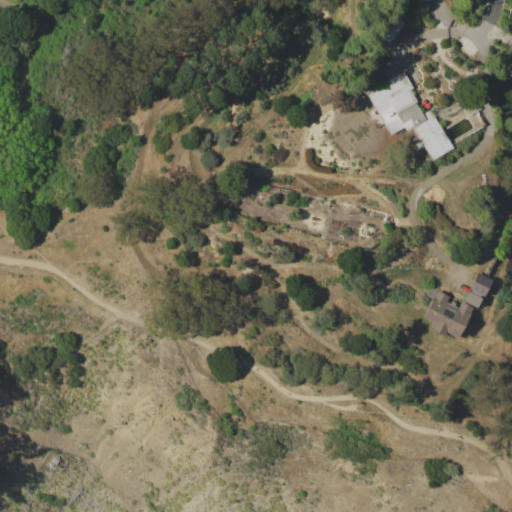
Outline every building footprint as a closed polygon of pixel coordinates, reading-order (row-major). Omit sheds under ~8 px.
[(405,23),(388,44),(378,36),(394,15),(405,23)] [(511,79),(508,76),(511,72),(504,66),(506,65),(501,61),(502,59),(507,63),(511,57),(511,53),(506,48),(511,40),(511,79)] [(366,93),(403,71),(413,88),(410,90),(416,99),(414,101),(422,114),(429,110),(452,148),(432,160),(412,127),(405,131),(403,127),(390,135),(366,93)] [(466,115),(462,107),(452,113),(449,107),(458,101),(458,100),(471,93),(479,108),(466,115)] [(422,316),(436,290),(448,296),(446,301),(449,303),(450,300),(455,303),(454,305),(458,307),(460,301),(463,303),(469,290),(468,289),(477,272),(492,280),(482,297),(481,297),(475,309),(472,307),(457,335),(422,316)]
